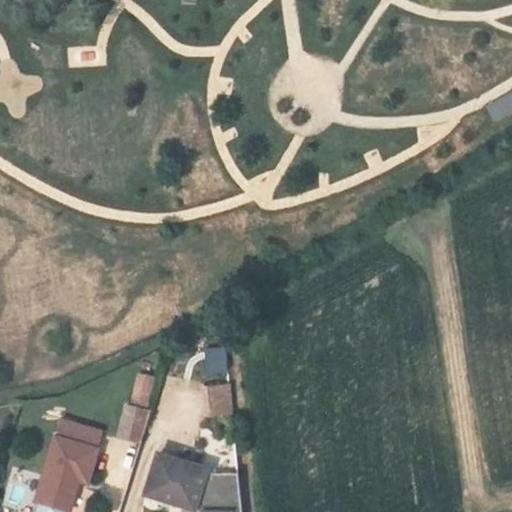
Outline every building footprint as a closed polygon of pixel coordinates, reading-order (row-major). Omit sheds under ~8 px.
[(116,437),(135,442),(154,375),(135,370),(116,437)] [(207,414),(230,412),(229,381),(205,382),(207,414)] [(102,433),(60,420),(36,500),(70,510),(79,480),(88,483),(102,433)] [(180,511),(179,511),(240,511),(238,474),(205,473),(206,469),(158,454),(146,494),(182,505),(180,511)] [(146,494),(144,500),(180,511),(182,505),(146,494)] [(29,511),(61,511),(62,508),(32,502),(29,511)]
